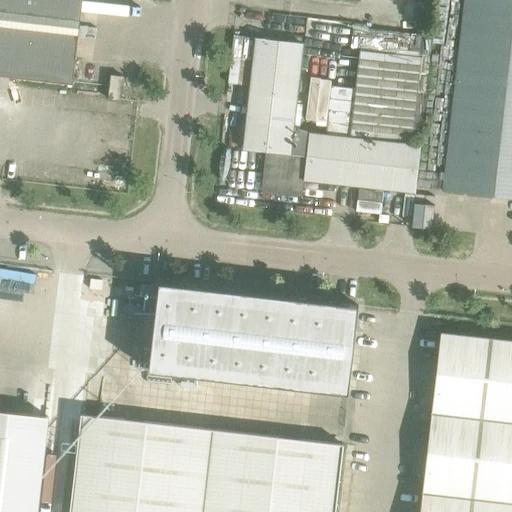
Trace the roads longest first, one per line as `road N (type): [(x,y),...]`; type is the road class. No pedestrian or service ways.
road 1 (unclassified): [(159,236),(511,277)]
road 2 (unclassified): [(189,0),(159,236)]
road 3 (unclassified): [(0,222),(159,236)]
